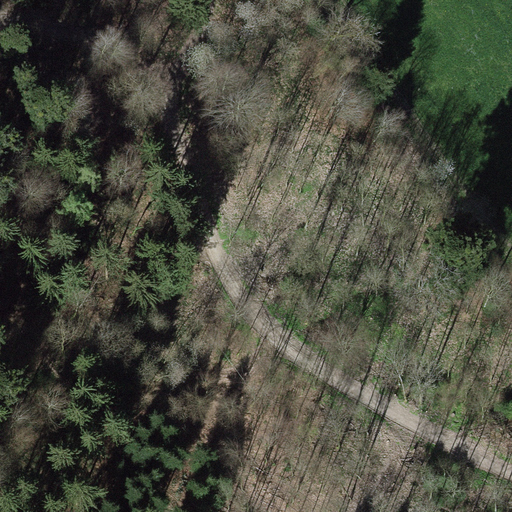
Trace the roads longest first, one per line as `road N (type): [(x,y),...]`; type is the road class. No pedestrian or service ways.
road 1 (track): [(511,465),(420,434),(283,351),(214,251),(188,159),(149,88),(99,41),(34,23),(0,28)]
road 2 (track): [(511,240),(447,167),(339,0)]
